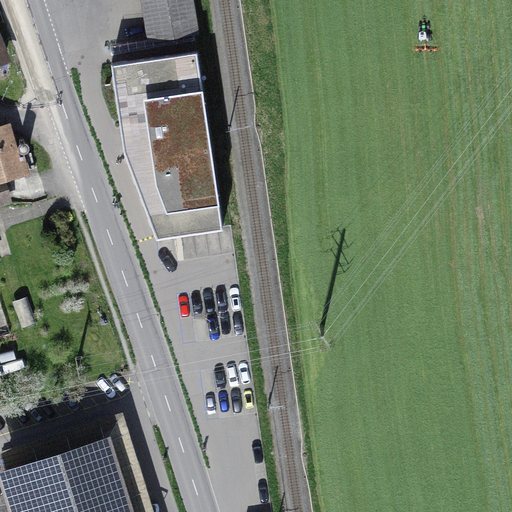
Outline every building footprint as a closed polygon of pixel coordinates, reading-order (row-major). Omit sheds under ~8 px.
[(64,0),(75,60),(202,37),(195,0),(64,0)] [(0,60),(10,56),(0,33),(0,60)] [(126,150),(161,237),(225,228),(197,54),(115,64),(126,150)] [(0,211),(14,208),(8,186),(28,179),(11,127),(0,130),(0,211)] [(131,511),(110,446),(0,482),(0,505),(2,511),(131,511)]
